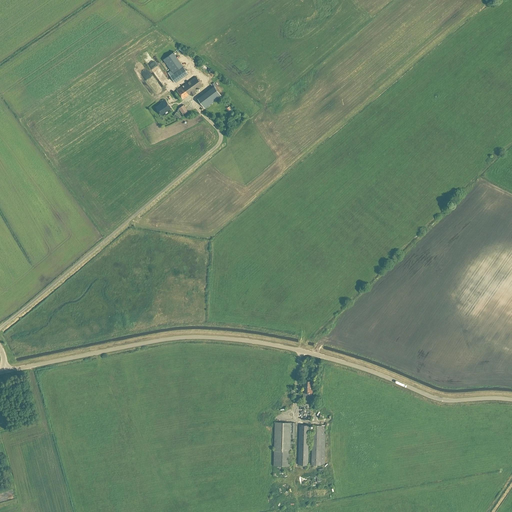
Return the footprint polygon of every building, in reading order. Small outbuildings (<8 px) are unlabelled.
[(175,83),(188,74),(184,67),(174,74),(173,73),(183,66),(173,52),(163,59),(171,71),(168,73),(175,83)] [(194,91),(202,85),(196,76),(177,90),(183,99),(190,94),(192,96),(196,93),(194,91)] [(205,108),(222,96),(215,87),(198,99),(205,108)] [(162,103),(156,107),(161,114),(171,108),(165,100),(162,103)] [(189,112),(184,105),(179,109),(184,115),(189,112)] [(219,113),(222,119),(227,116),(224,110),(219,113)] [(312,392),(312,381),(304,381),(303,392),(305,392),(305,403),(300,403),(300,419),(311,419),(311,403),(312,392)] [(295,441),(291,441),(291,438),(295,438),(295,422),(275,422),(274,466),(290,466),(290,443),(295,443),(295,441)] [(308,465),(309,425),(299,425),(298,465),(308,465)] [(324,465),(326,426),(313,425),(311,465),(324,465)]
